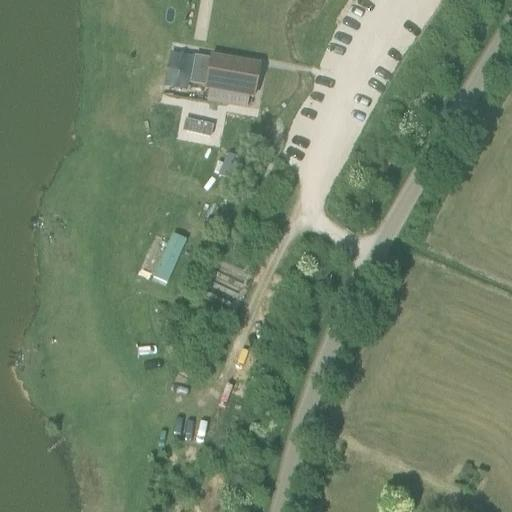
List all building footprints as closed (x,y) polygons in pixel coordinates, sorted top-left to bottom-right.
[(169,44),(166,93),(192,95),(194,45),(169,44)] [(203,89),(208,90),(206,102),(245,109),(247,97),(253,98),(258,66),(209,57),(203,89)] [(188,121),(185,133),(209,138),(211,126),(188,121)] [(227,155),(218,177),(231,182),(240,161),(227,155)] [(170,284),(188,240),(173,233),(154,278),(170,284)]
